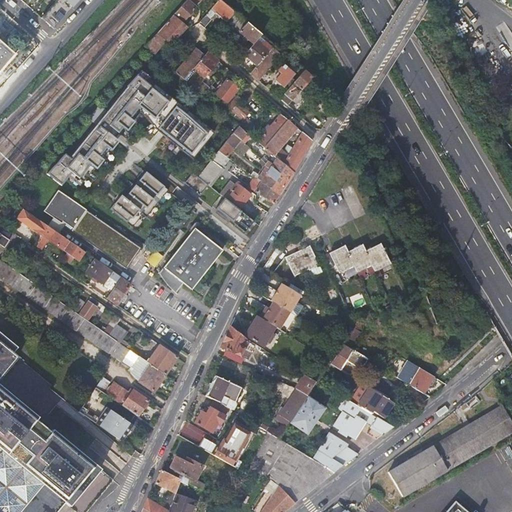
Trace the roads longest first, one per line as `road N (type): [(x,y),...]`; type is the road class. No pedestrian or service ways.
road 1 (residential): [(127,511),(240,275),(327,144)]
road 2 (motorway): [(328,0),(511,314)]
road 3 (motorway): [(511,238),(372,0)]
road 4 (tertiary): [(511,342),(303,511)]
road 5 (residential): [(327,144),(416,0)]
road 6 (residential): [(327,144),(205,43)]
road 7 (unknown): [(134,470),(19,367)]
